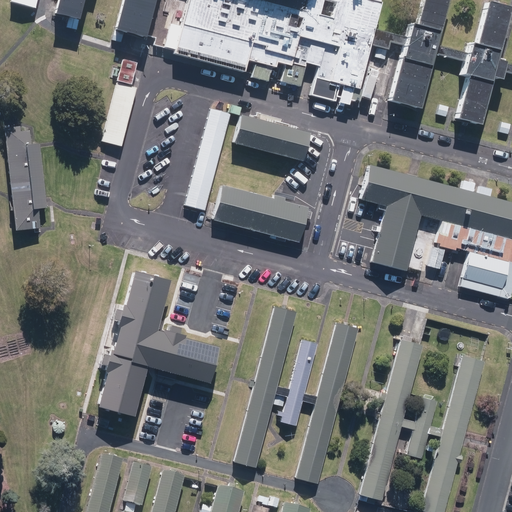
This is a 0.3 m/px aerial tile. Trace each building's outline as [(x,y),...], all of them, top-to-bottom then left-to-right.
[(52,0),(47,20),(65,24),(64,29),(69,31),(74,32),(77,21),(73,20),(78,0),(117,0),(108,35),(138,43),(149,0),(52,0)] [(184,0),(170,53),(237,71),(241,59),(253,63),(249,78),(260,81),(264,66),(269,67),(270,63),(282,66),(278,83),(294,87),(300,64),(314,68),(306,97),(329,103),(333,85),(339,86),(334,104),(342,106),(347,88),(353,90),(364,48),(369,30),(376,1),(370,0),(184,0)] [(511,68),(498,65),(497,67),(488,65),(502,12),(481,7),(479,7),(468,49),(463,48),(462,52),(461,55),(428,47),(440,0),(415,0),(408,29),(404,28),(400,37),(369,30),(364,48),(396,55),(394,62),(393,62),(381,105),(403,112),(411,114),(412,111),(413,108),(428,56),(429,56),(458,63),(454,81),(459,82),(453,108),(449,123),(463,127),(466,128),(471,129),(484,83),(493,85),(496,73),(511,77),(511,136),(511,140),(511,68)] [(113,82),(128,86),(134,65),(120,61),(118,67),(113,65),(109,78),(115,79),(113,82)] [(375,75),(366,72),(358,101),(367,104),(375,75)] [(118,149),(121,147),(136,88),(128,86),(113,82),(107,108),(97,144),(108,146),(118,149)] [(434,116),(443,118),(446,107),(437,105),(434,116)] [(184,205),(205,211),(208,201),(230,114),(226,113),(211,109),(209,109),(184,205)] [(232,143),(304,162),(312,133),(240,114),(239,117),(232,143)] [(496,133),(505,136),(508,124),(499,121),(496,133)] [(13,201),(17,230),(29,228),(36,228),(41,227),(39,208),(47,207),(47,206),(46,197),(40,147),(40,145),(40,143),(35,144),(34,144),(31,144),(30,130),(21,131),(21,125),(5,127),(13,196),(13,198),(13,201)] [(456,288),(507,301),(511,282),(511,204),(488,198),(490,190),(487,189),(477,187),(476,190),(472,190),(472,184),(464,183),(460,182),(457,190),(422,181),(364,167),(363,173),(355,203),(380,210),(366,262),(366,265),(382,271),(402,273),(416,219),(437,224),(432,245),(436,246),(435,248),(451,252),(452,250),(453,250),(453,248),(458,246),(465,249),(456,288)] [(212,220),(300,243),(309,207),(285,201),(286,198),(273,195),(272,198),(221,185),(216,204),(212,220)] [(124,276),(134,234),(113,229),(107,254),(117,256),(113,274),(124,276)] [(423,268),(436,271),(441,251),(429,248),(423,268)] [(95,404),(137,415),(148,371),(149,367),(189,377),(211,384),(217,366),(220,347),(186,338),(181,336),(181,334),(175,332),(177,325),(169,323),(167,330),(159,328),(162,317),(162,314),(172,279),(133,269),(128,287),(124,302),(121,301),(119,307),(114,306),(111,316),(117,318),(116,324),(117,324),(111,346),(109,346),(107,351),(102,350),(99,361),(104,362),(102,369),(104,369),(95,404)] [(295,477),(317,483),(318,482),(338,408),(354,413),(357,414),(376,420),(378,420),(380,415),(358,409),(355,407),(339,403),(360,326),(350,322),(347,322),(346,322),(344,321),(337,320),(317,395),(306,392),(318,343),(318,342),(316,341),(311,339),(302,338),(289,387),(279,384),(298,310),(288,306),(286,306),(284,305),(281,305),(274,304),(254,382),(253,383),(253,384),(233,461),(253,466),(256,467),(267,428),(271,403),(282,406),(285,396),(287,396),(283,411),(278,410),(278,414),(282,415),(280,421),(296,425),(302,400),(315,403),(295,477)] [(401,337),(386,391),(382,390),(380,397),(384,399),(380,415),(378,420),(359,493),(381,499),(401,425),(413,428),(406,453),(420,457),(422,457),(428,432),(429,432),(440,435),(421,509),(430,511),(431,511),(445,511),(459,461),(462,462),(464,454),(461,453),(463,447),(464,441),(467,432),(486,358),(483,357),(462,351),(459,364),(442,428),(431,425),(437,399),(431,398),(422,395),(415,420),(404,417),(409,398),(411,393),(413,386),(415,386),(417,381),(414,380),(424,343),(421,342),(401,337)] [(310,511),(312,509),(301,506),(285,502),(285,503),(282,511),(240,511),(246,491),(236,488),(235,487),(220,485),(211,511),(176,511),(179,504),(185,479),(186,478),(186,476),(165,471),(153,511),(135,511),(137,504),(143,506),(153,468),(134,464),(124,501),(127,502),(124,511),(110,511),(125,459),(116,457),(116,454),(109,453),(109,456),(101,454),(86,511),(310,511)] [(271,506),(278,508),(280,499),(270,496),(270,498),(260,496),(259,497),(258,501),(263,503),(263,504),(271,506)]
